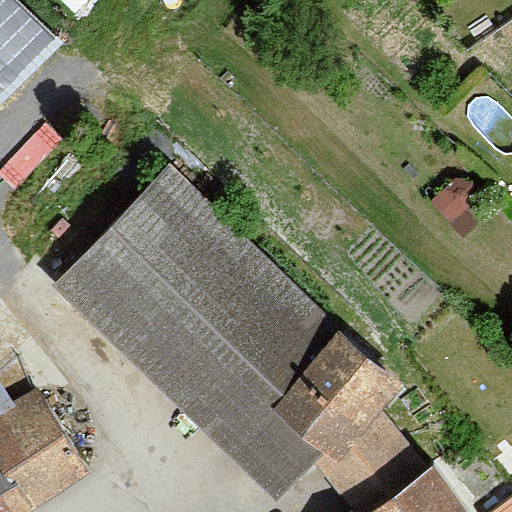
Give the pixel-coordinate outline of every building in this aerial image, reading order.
[(0,0),(0,101),(59,40),(14,0),(0,0)] [(178,157),(58,280),(282,499),(403,376),(178,157)] [(43,385),(0,410),(0,511),(35,511),(97,476),(43,385)] [(487,511),(445,454),(439,459),(403,414),(362,447),(396,490),(362,511),(487,511)] [(511,511),(511,488),(488,505),(493,511),(511,511)]
